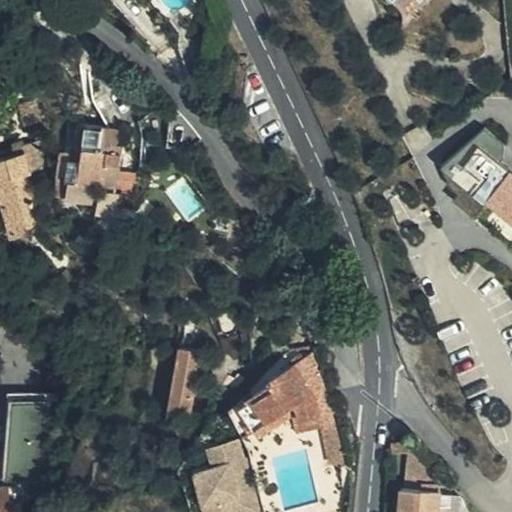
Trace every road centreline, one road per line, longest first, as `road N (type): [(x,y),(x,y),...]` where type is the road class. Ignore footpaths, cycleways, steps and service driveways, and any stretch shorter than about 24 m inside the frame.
road 1 (residential): [(59,0),(175,94),(267,223),(317,274),(358,398),(378,409)]
road 2 (tertiary): [(380,391),(365,266),(241,0)]
road 3 (unclassified): [(508,511),(419,414),(380,391)]
